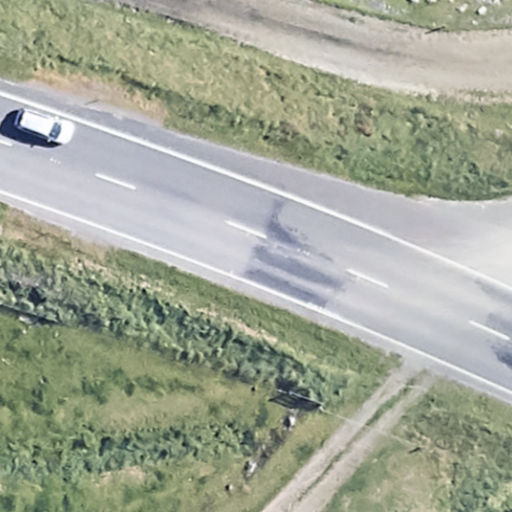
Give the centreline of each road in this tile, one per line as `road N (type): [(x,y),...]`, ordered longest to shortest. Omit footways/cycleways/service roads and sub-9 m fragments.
road 1 (trunk): [(0,142),(511,344)]
road 2 (track): [(160,0),(326,55),(511,61)]
